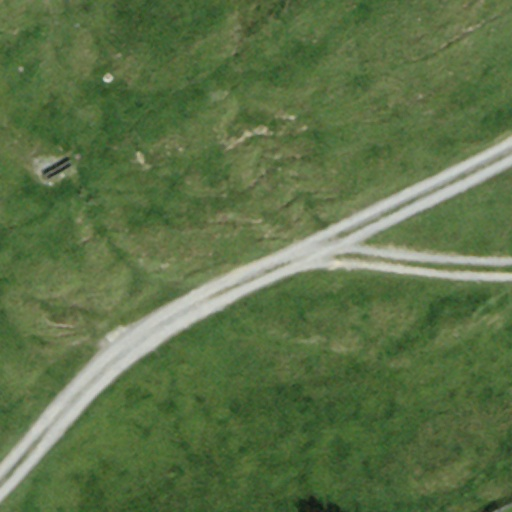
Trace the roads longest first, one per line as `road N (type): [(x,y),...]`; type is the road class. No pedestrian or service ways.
road 1 (track): [(0,478),(118,354),(203,294),(511,146)]
road 2 (track): [(511,268),(330,238)]
